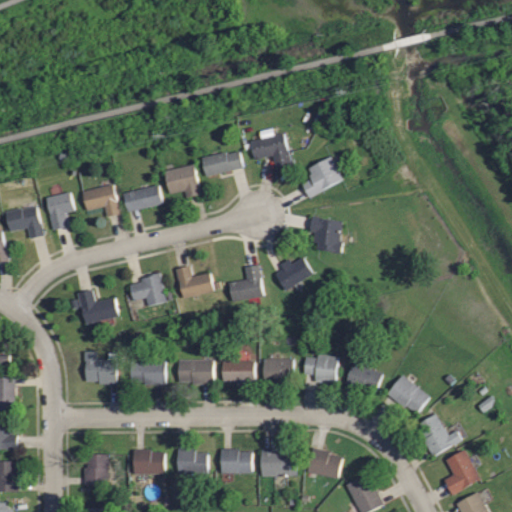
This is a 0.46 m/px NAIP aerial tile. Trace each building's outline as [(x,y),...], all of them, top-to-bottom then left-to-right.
[(275,167),(271,153),(254,158),(250,140),(281,131),(289,163),(275,167)] [(206,174),(201,156),(225,150),(225,153),(238,149),(242,165),(206,174)] [(309,197),(301,183),(310,178),(307,174),(310,172),(307,167),(329,155),(342,179),(309,197)] [(187,197),(185,189),(171,192),(166,169),(195,162),(202,194),(187,197)] [(105,215),(102,204),(85,208),(81,190),(112,183),(119,212),(105,215)] [(125,211),(120,193),(157,184),(162,201),(125,211)] [(72,189),(49,195),(58,228),(72,225),(68,211),(77,208),(72,189)] [(9,210),(41,203),(48,233),(33,236),(31,226),(13,230),(9,210)] [(340,254),(316,250),(317,243),(311,242),(313,232),(308,231),(311,215),(342,220),(339,240),(343,241),(340,254)] [(0,228),(4,228),(13,261),(0,264),(0,228)] [(279,279),(275,273),(282,268),(280,264),(289,258),(292,263),(303,256),(313,273),(285,289),(279,279)] [(231,298),(228,281),(247,278),(245,264),(258,262),(263,293),(231,298)] [(183,296),(175,267),(189,263),(192,276),(208,271),(213,288),(183,296)] [(147,304),(145,296),(133,299),(129,283),(141,280),(140,277),(159,272),(165,299),(147,304)] [(83,322),(76,290),(90,287),(93,301),(113,296),(117,314),(83,322)] [(98,351),(98,358),(107,358),(107,352),(115,352),(115,357),(117,357),(117,383),(99,383),(99,380),(86,380),(85,350),(98,350),(98,351)] [(335,384),(315,382),(315,374),(304,373),(305,356),(317,357),(318,353),(339,355),(335,384)] [(282,382),(264,382),(264,357),(294,357),(294,378),(282,378),(282,382)] [(143,384),(143,381),(130,381),(130,359),(166,358),(166,384),(143,384)] [(192,384),(192,380),(179,380),(178,359),(214,358),(214,384),(192,384)] [(249,379),(249,384),(238,384),(238,380),(225,380),(225,359),(257,358),(258,379),(249,379)] [(374,394),(361,390),(361,392),(343,386),(352,362),(382,373),(374,394)] [(415,414),(404,406),(402,408),(385,394),(400,374),(429,396),(415,414)] [(0,408),(0,376),(16,376),(16,395),(15,395),(16,408),(0,408)] [(434,455),(424,439),(426,438),(417,424),(436,413),(450,436),(459,430),(463,437),(434,455)] [(18,448),(0,448),(0,418),(10,418),(10,433),(18,433),(18,448)] [(337,477),(307,469),(313,445),(330,449),(330,452),(343,455),(337,477)] [(177,473),(177,448),(196,447),(196,452),(207,452),(208,472),(177,473)] [(221,472),(221,447),(239,447),(239,450),(252,450),(252,472),(221,472)] [(165,472),(133,473),(133,448),(151,448),(151,451),(165,451),(165,472)] [(296,474),(262,474),(262,450),(296,448),(296,474)] [(453,493),(445,479),(454,474),(447,459),(465,449),(481,478),(453,493)] [(84,485),(83,467),(86,466),(86,453),(108,453),(109,484),(84,485)] [(17,491),(0,491),(0,461),(14,461),(14,474),(17,474),(17,491)] [(365,511),(360,511),(346,483),(365,472),(371,484),(374,482),(384,502),(365,511)] [(461,511),(457,503),(478,491),(488,511),(461,511)] [(6,509),(10,509),(10,511),(0,511),(0,503),(6,503),(6,509)]
